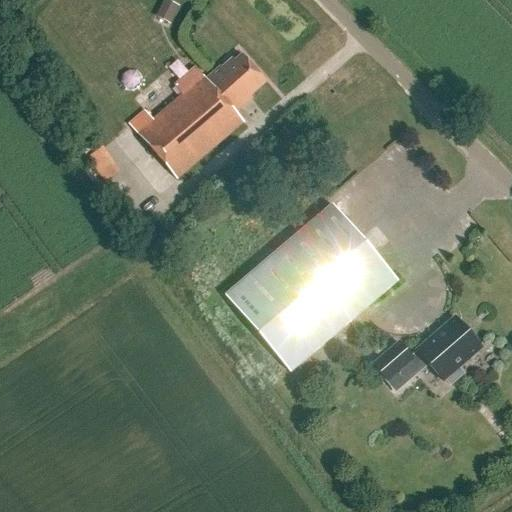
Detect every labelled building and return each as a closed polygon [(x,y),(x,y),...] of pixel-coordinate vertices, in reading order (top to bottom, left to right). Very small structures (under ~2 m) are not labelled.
[(164,0),(158,13),(173,21),(179,7),(164,0)] [(253,100),(254,100),(250,95),(265,83),(242,57),(234,63),(232,61),(221,70),(220,69),(206,81),(203,78),(152,121),(145,112),(129,126),(176,181),(243,124),(235,115),(253,100)] [(111,158),(98,167),(108,180),(121,171),(111,158)] [(290,374),(397,283),(332,206),(225,297),(290,374)] [(457,369),(480,349),(455,320),(410,358),(399,345),(373,367),(386,382),(405,365),(409,370),(422,359),(442,382),(444,380),(450,386),(463,375),(457,369)]
